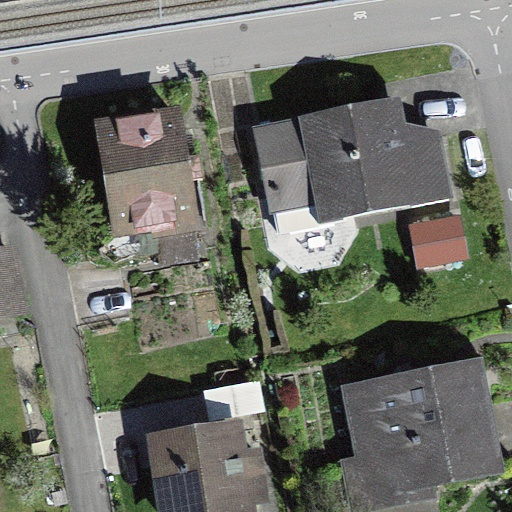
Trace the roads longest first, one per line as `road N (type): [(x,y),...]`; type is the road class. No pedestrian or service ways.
road 1 (residential): [(494,3),(21,78)]
road 2 (residential): [(21,78),(101,511)]
